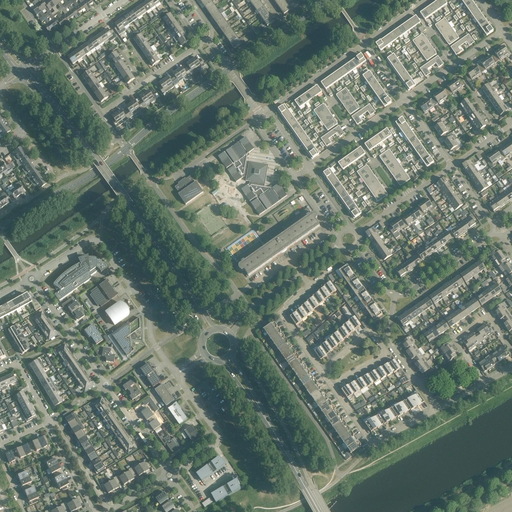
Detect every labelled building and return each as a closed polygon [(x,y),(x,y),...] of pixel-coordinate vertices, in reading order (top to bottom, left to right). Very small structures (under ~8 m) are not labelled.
[(37,0),(36,0),(35,1),(43,12),(45,10),(48,14),(45,16),(46,17),(51,13),(50,11),(44,3),(40,6),(39,5),(40,4),(37,0)] [(64,8),(63,7),(60,3),(58,0),(52,0),(51,1),(55,7),(58,5),(60,9),(57,11),(58,12),(64,8)] [(58,0),(60,3),(63,1),(66,5),(63,7),(64,8),(69,4),(68,3),(66,0),(58,0)] [(82,11),(78,6),(76,3),(75,0),(69,4),(71,6),(74,4),(76,8),(73,10),(78,17),(80,16),(79,14),(78,15),(78,14),(82,11)] [(89,10),(84,2),(82,0),(75,0),(76,3),(79,1),(81,4),(78,6),(82,11),(86,8),(87,9),(86,10),(87,11),(89,10)] [(93,3),(90,0),(86,0),(87,0),(84,2),(89,10),(91,8),(90,6),(89,7),(88,6),(93,3)] [(155,6),(150,0),(148,0),(146,2),(151,9),(155,6)] [(474,5),(471,0),(464,5),(468,9),(474,5)] [(46,17),(45,16),(43,12),(35,1),(32,3),(36,7),(37,6),(37,7),(33,10),(37,16),(40,14),(42,17),(39,19),(40,21),(46,17)] [(46,1),(44,3),(50,11),(53,9),(55,12),(52,14),(53,16),(58,12),(57,11),(55,7),(51,1),(47,4),(46,4),(47,3),(46,1)] [(443,8),(438,1),(433,4),(438,11),(443,8)] [(151,9),(146,2),(141,5),(146,13),(151,9)] [(215,6),(212,2),(205,7),(208,12),(215,6)] [(263,6),(260,2),(253,6),(256,10),(263,6)] [(288,6),(285,2),(278,6),(281,10),(288,6)] [(71,19),(74,16),(76,19),(78,17),(73,10),(71,6),(69,4),(64,8),(65,10),(68,8),(70,12),(68,14),(71,19)] [(438,11),(433,4),(429,7),(434,14),(438,11)] [(146,13),(141,5),(137,8),(142,16),(146,13)] [(478,9),(474,5),(468,9),(471,14),(478,9)] [(218,10),(215,6),(208,12),(211,16),(218,10)] [(266,9),(263,6),(256,10),(259,14),(266,9)] [(291,10),(288,6),(281,10),(284,15),(291,10)] [(434,14),(429,7),(425,10),(429,17),(434,14)] [(71,19),(68,14),(65,10),(64,8),(58,12),(60,14),(63,12),(65,15),(62,17),(67,25),(70,23),(69,22),(67,22),(71,19)] [(142,16),(137,8),(133,12),(138,19),(142,16)] [(268,13),(266,9),(259,14),(262,18),(268,13)] [(481,14),(478,9),(471,14),(474,18),(481,14)] [(221,15),(218,10),(211,16),(214,20),(221,15)] [(429,17),(425,10),(420,13),(425,20),(429,17)] [(67,25),(62,17),(60,14),(58,12),(53,16),(54,18),(57,16),(59,19),(57,21),(60,26),(65,23),(65,24),(64,25),(65,26),(67,25)] [(138,19),(133,12),(128,15),(133,22),(138,19)] [(54,18),(53,16),(52,14),(51,13),(46,17),(47,19),(50,17),(53,20),(50,22),(53,28),(57,24),(58,25),(57,26),(58,28),(60,26),(57,21),(54,18)] [(271,17),(268,13),(262,18),(264,22),(271,17)] [(163,19),(166,23),(173,18),(170,14),(163,19)] [(484,18),(481,14),(474,18),(477,23),(484,18)] [(133,22),(128,15),(124,18),(129,25),(133,22)] [(224,19),(221,15),(214,20),(216,24),(224,19)] [(416,16),(415,17),(411,19),(416,26),(421,23),(416,16)] [(53,28),(50,22),(47,19),(46,17),(40,21),(42,23),(45,21),(47,24),(44,26),(49,34),(52,32),(51,31),(50,31),(49,31),(53,28)] [(274,21),(271,17),(264,22),(267,26),(274,21)] [(129,25),(124,18),(119,21),(124,28),(129,25)] [(177,23),(173,18),(166,23),(169,28),(177,23)] [(448,23),(445,18),(435,25),(437,29),(438,28),(439,30),(448,23)] [(487,22),(484,18),(477,23),(480,27),(487,22)] [(227,23),(224,19),(216,24),(219,28),(227,23)] [(416,26),(411,19),(407,23),(412,29),(416,26)] [(126,31),(124,28),(119,21),(115,24),(117,27),(114,28),(119,35),(126,31)] [(490,27),(487,22),(480,27),(483,32),(490,27)] [(180,27),(177,23),(169,28),(173,32),(180,27)] [(230,27),(227,23),(219,28),(222,33),(230,27)] [(412,29),(407,23),(402,26),(407,32),(412,29)] [(452,28),(448,23),(439,30),(440,31),(440,32),(442,35),(452,28)] [(407,32),(402,26),(398,29),(403,36),(407,32)] [(183,32),(180,27),(173,32),(176,37),(183,32)] [(233,31),(230,27),(222,33),(225,37),(233,31)] [(493,31),(490,27),(483,32),(486,36),(493,31)] [(455,33),(452,28),(442,35),(444,39),(445,38),(446,40),(455,33)] [(108,29),(103,32),(108,39),(110,42),(117,37),(112,30),(110,32),(108,29)] [(403,36),(398,29),(393,32),(398,39),(403,36)] [(236,36),(233,31),(225,37),(228,41),(236,36)] [(108,39),(103,32),(99,35),(104,43),(108,39)] [(186,36),(183,32),(176,37),(173,38),(176,43),(179,41),(186,36)] [(398,39),(393,32),(389,35),(394,42),(398,39)] [(459,38),(455,33),(446,40),(447,41),(447,42),(449,45),(459,38)] [(134,40),(137,44),(144,39),(141,34),(134,40)] [(425,38),(422,34),(412,41),(416,46),(425,40),(424,38),(425,38)] [(104,43),(99,35),(94,39),(99,46),(104,43)] [(394,42),(389,35),(385,38),(389,45),(394,42)] [(473,42),(468,35),(459,41),(462,45),(466,42),(469,46),(473,44),(472,43),(473,42)] [(189,41),(186,36),(179,41),(182,46),(189,41)] [(239,40),(236,36),(228,41),(231,45),(239,40)] [(389,45),(385,38),(380,41),(385,48),(389,45)] [(99,46),(94,39),(90,42),(95,49),(99,46)] [(147,43),(144,39),(137,44),(140,48),(147,43)] [(242,44),(239,40),(231,45),(234,49),(242,44)] [(426,41),(425,40),(416,46),(420,51),(429,44),(427,41),(426,41)] [(385,48),(380,41),(376,45),(380,51),(385,48)] [(462,45),(459,41),(450,47),(455,54),(457,53),(457,54),(461,52),(458,48),(462,45)] [(95,49),(90,42),(85,45),(90,52),(95,49)] [(150,48),(147,43),(140,48),(143,53),(150,48)] [(432,48),(429,44),(420,51),(423,56),(432,50),(431,48),(432,48)] [(90,52),(85,45),(81,48),(86,55),(90,52)] [(509,54),(504,47),(499,50),(505,58),(509,54)] [(86,55),(81,48),(77,51),(82,58),(86,55)] [(153,52),(150,48),(143,53),(146,57),(153,52)] [(433,51),(432,50),(423,56),(427,61),(436,54),(434,51),(433,51)] [(505,58),(499,50),(495,53),(496,55),(493,57),(497,62),(500,60),(500,61),(505,58)] [(82,58),(77,51),(72,54),(77,61),(82,58)] [(156,51),(153,52),(146,57),(149,62),(157,57),(159,55),(156,51)] [(109,57),(112,62),(119,57),(116,52),(109,57)] [(77,61),(72,54),(68,57),(73,65),(77,61)] [(394,54),(387,59),(388,60),(387,61),(389,64),(397,59),(394,54)] [(366,62),(361,55),(356,58),(361,65),(366,62)] [(443,63),(438,56),(429,63),(432,66),(436,64),(438,68),(442,65),(441,64),(443,63)] [(490,56),(485,60),(491,67),(495,64),(497,62),(493,57),(491,58),(490,56)] [(122,61),(119,57),(112,62),(115,66),(122,61)] [(160,61),(157,57),(149,62),(153,66),(160,61)] [(196,58),(191,61),(196,68),(201,65),(202,67),(205,65),(201,60),(199,62),(196,58)] [(361,65),(356,58),(352,61),(357,68),(361,65)] [(400,63),(397,59),(389,64),(392,67),(393,68),(400,63)] [(491,67),(485,60),(480,63),(482,65),(479,67),(483,72),(486,70),(486,71),(491,67)] [(125,66),(122,61),(115,66),(118,71),(125,66)] [(196,68),(191,61),(187,64),(190,68),(187,70),(191,75),(193,73),(192,71),(196,68)] [(357,68),(352,61),(348,64),(352,71),(357,68)] [(403,68),(400,63),(393,68),(394,69),(393,70),(396,73),(403,68)] [(432,66),(429,63),(420,69),(425,76),(426,75),(427,76),(430,73),(427,69),(432,66)] [(352,71),(348,64),(343,67),(348,74),(352,71)] [(128,70),(125,66),(118,71),(121,75),(128,70)] [(477,68),(476,66),(471,70),(477,77),(481,74),(483,72),(479,67),(477,68)] [(182,67),(177,71),(182,78),(187,75),(188,77),(191,75),(187,70),(185,72),(182,67)] [(348,74),(343,67),(339,70),(343,77),(348,74)] [(406,72),(403,68),(396,73),(398,76),(399,76),(400,77),(406,72)] [(131,74),(128,70),(121,75),(124,79),(131,74)] [(343,77),(339,70),(334,74),(339,80),(343,77)] [(477,77),(471,70),(466,73),(468,75),(465,76),(469,82),(471,80),(472,81),(477,77)] [(82,76),(85,80),(92,75),(89,71),(82,76)] [(182,78),(177,71),(173,74),(176,78),(173,80),(177,85),(180,83),(178,81),(182,78)] [(372,76),(369,71),(362,76),(366,81),(372,76)] [(409,77),(406,72),(400,77),(400,78),(400,79),(402,82),(409,77)] [(135,79),(131,74),(124,79),(127,84),(135,79)] [(339,80),(334,74),(330,77),(335,83),(339,80)] [(96,80),(92,75),(85,80),(88,85),(96,80)] [(376,81),(372,76),(366,81),(369,85),(376,81)] [(163,80),(168,87),(170,90),(177,85),(173,80),(171,81),(168,77),(163,80)] [(335,83),(330,77),(325,80),(330,87),(335,83)] [(412,81),(409,77),(402,82),(404,85),(405,84),(406,86),(412,81)] [(99,84),(96,80),(88,85),(91,89),(99,84)] [(168,87),(163,80),(159,84),(162,88),(159,90),(163,95),(166,93),(164,91),(168,87)] [(330,87),(325,80),(321,83),(326,90),(330,87)] [(457,80),(452,83),(457,91),(462,88),(462,87),(464,85),(460,80),(458,82),(457,80)] [(379,85),(376,81),(369,85),(372,90),(379,85)] [(416,86),(412,81),(406,86),(407,87),(406,88),(408,91),(416,86)] [(457,91),(452,83),(447,86),(449,88),(446,90),(450,95),(452,94),(453,94),(457,91)] [(492,88),(489,83),(481,89),(485,94),(492,88)] [(102,89),(99,84),(91,89),(95,94),(102,89)] [(382,89),(379,85),(372,90),(375,94),(382,89)] [(322,93),(317,86),(312,89),(317,96),(322,93)] [(349,93),(346,88),(336,95),(338,99),(339,98),(340,100),(349,93)] [(495,93),(492,88),(485,94),(488,98),(495,93)] [(105,93),(102,89),(95,94),(98,98),(105,93)] [(317,96),(312,89),(308,92),(313,99),(317,96)] [(385,94),(382,89),(375,94),(378,99),(385,94)] [(444,92),(442,90),(438,93),(443,101),(448,98),(448,97),(450,95),(446,90),(444,92)] [(149,91),(144,94),(149,101),(154,98),(155,100),(158,98),(154,93),(152,95),(149,91)] [(313,99),(308,92),(304,95),(308,102),(313,99)] [(108,98),(105,93),(98,98),(101,103),(108,98)] [(353,98),(349,93),(340,100),(341,101),(341,102),(343,105),(353,98)] [(443,101),(438,93),(433,96),(434,98),(432,100),(436,105),(438,103),(439,104),(443,101)] [(499,97),(495,93),(488,98),(491,102),(499,97)] [(149,101),(144,94),(140,97),(143,101),(140,103),(144,108),(146,106),(145,104),(149,101)] [(388,98),(385,94),(378,99),(381,103),(388,98)] [(308,102),(304,95),(299,98),(304,105),(308,102)] [(501,95),(499,97),(491,102),(494,107),(502,101),(504,100),(501,95)] [(304,105),(299,98),(294,102),(299,108),(304,105)] [(356,103),(353,98),(343,105),(345,108),(346,108),(347,109),(356,103)] [(391,103),(388,98),(381,103),(385,108),(391,103)] [(470,104),(467,99),(459,105),(462,109),(470,104)] [(135,100),(130,104),(135,111),(140,108),(141,110),(144,108),(140,103),(138,105),(135,100)] [(428,100),(424,103),(429,111),(434,107),(433,107),(436,105),(432,100),(430,102),(428,100)] [(505,106),(502,101),(494,107),(497,111),(505,106)] [(360,108),(356,103),(347,109),(348,111),(348,112),(350,115),(360,108)] [(429,111),(424,103),(419,106),(425,114),(429,111)] [(135,111),(130,104),(126,107),(129,111),(126,113),(130,118),(133,116),(131,114),(135,111)] [(326,107),(323,104),(313,111),(317,116),(326,110),(325,108),(326,107)] [(374,111),(369,104),(360,111),(363,115),(367,112),(370,116),(374,113),(373,112),(374,111)] [(473,108),(470,104),(462,109),(465,114),(473,108)] [(288,110),(285,105),(277,110),(280,114),(280,113),(281,114),(288,110)] [(508,110),(505,106),(497,111),(500,116),(502,114),(504,117),(509,113),(508,111),(508,110)] [(476,113),(473,108),(465,114),(468,118),(476,113)] [(121,110),(116,113),(122,121),(126,117),(128,120),(130,118),(126,113),(124,115),(121,110)] [(291,114),(288,110),(281,114),(282,116),(281,116),(284,119),(291,114)] [(327,111),(326,110),(317,116),(321,121),(330,114),(328,111),(327,111)] [(363,115),(360,111),(351,117),(356,124),(358,123),(358,124),(359,123),(362,121),(359,118),(363,115)] [(122,121),(116,113),(112,117),(115,121),(113,123),(116,128),(119,126),(117,124),(122,121)] [(479,117),(476,113),(468,118),(471,123),(479,117)] [(294,118),(291,114),(284,119),(286,122),(287,122),(287,123),(294,118)] [(333,117),(330,114),(321,121),(324,126),(333,119),(332,118),(333,117)] [(482,122),(479,117),(471,123),(475,127),(482,122)] [(297,123),(294,118),(287,123),(288,124),(288,125),(290,128),(297,123)] [(405,123),(402,118),(395,123),(399,128),(405,123)] [(334,121),(333,119),(324,126),(328,131),(337,124),(335,120),(334,121)] [(445,127),(440,120),(433,124),(435,127),(434,128),(437,132),(445,127)] [(486,126),(482,122),(475,127),(478,132),(478,131),(480,134),(485,130),(484,128),(486,126)] [(300,127),(297,123),(290,128),(292,131),(293,131),(294,132),(300,127)] [(408,127),(405,123),(399,128),(402,132),(408,127)] [(339,126),(330,132),(333,136),(337,133),(339,137),(343,135),(342,134),(344,133),(339,126)] [(4,129),(3,127),(0,129),(0,134),(1,136),(0,137),(1,138),(10,131),(8,127),(4,129)] [(303,132),(300,127),(294,132),(295,133),(294,134),(296,137),(303,132)] [(412,132),(408,127),(402,132),(405,136),(412,132)] [(448,131),(445,127),(437,132),(441,137),(442,136),(444,138),(446,136),(445,134),(448,131)] [(392,136),(387,129),(382,132),(387,139),(392,136)] [(307,136),(303,132),(296,137),(297,137),(298,138),(297,138),(299,141),(307,136)] [(333,136),(330,132),(321,139),(326,146),(327,145),(328,145),(331,143),(328,139),(333,136)] [(387,139),(382,132),(378,135),(383,142),(387,139)] [(415,136),(412,132),(405,136),(408,141),(415,136)] [(383,142),(378,135),(373,138),(378,145),(383,142)] [(310,141),(307,136),(299,141),(301,145),(302,144),(303,145),(310,141)] [(418,140),(415,136),(408,141),(411,145),(418,140)] [(452,136),(448,139),(446,136),(444,138),(446,140),(444,142),(447,146),(455,141),(452,136)] [(254,149),(246,137),(218,157),(236,183),(244,177),(246,177),(246,181),(268,165),(247,162),(247,159),(248,157),(250,155),(248,153),(254,149)] [(378,145),(373,138),(369,141),(374,148),(378,145)] [(421,145),(418,140),(411,145),(414,150),(421,145)] [(313,145),(310,141),(303,145),(304,147),(303,147),(305,150),(313,145)] [(374,148),(369,141),(364,145),(369,152),(374,148)] [(460,148),(455,141),(447,146),(451,151),(452,150),(454,152),(460,148)] [(316,149),(313,145),(305,150),(308,153),(309,154),(316,149)] [(424,149),(421,145),(414,150),(417,154),(424,149)] [(13,158),(15,160),(22,155),(21,153),(24,150),(21,146),(12,153),(12,154),(13,153),(15,156),(13,158)] [(365,154),(360,147),(356,151),(361,158),(365,154)] [(511,157),(504,147),(502,148),(502,149),(500,151),(503,155),(501,156),(503,160),(509,156),(510,158),(511,157)] [(319,154),(316,149),(309,154),(310,155),(309,156),(312,159),(319,154)] [(427,154),(424,149),(417,154),(420,159),(427,154)] [(393,155),(389,150),(379,156),(382,160),(382,159),(384,161),(393,155)] [(496,150),(493,152),(494,153),(492,154),(497,162),(500,160),(501,162),(503,160),(501,156),(503,155),(500,151),(498,152),(496,150)] [(361,158),(356,151),(351,154),(356,161),(361,158)] [(356,161),(351,154),(347,157),(352,164),(356,161)] [(430,158),(427,154),(420,159),(424,163),(430,158)] [(497,162),(492,154),(490,156),(489,155),(487,157),(490,162),(488,163),(491,169),(496,165),(495,164),(497,162)] [(24,157),(22,155),(15,160),(17,163),(19,161),(21,165),(30,159),(27,155),(24,157)] [(396,160),(393,155),(384,161),(385,163),(384,163),(386,167),(396,160)] [(352,164),(347,157),(343,160),(347,167),(352,164)] [(434,163),(430,158),(424,163),(427,168),(434,163)] [(33,163),(30,159),(21,165),(19,166),(20,167),(22,165),(24,168),(22,170),(24,172),(31,167),(30,165),(33,163)] [(347,167),(343,160),(338,163),(343,170),(347,167)] [(400,164),(396,160),(386,167),(389,170),(389,169),(391,171),(400,164)] [(470,160),(462,165),(464,168),(463,168),(464,171),(475,163),(474,162),(472,163),(470,160)] [(2,162),(0,163),(0,168),(3,173),(7,170),(8,172),(11,170),(8,165),(5,167),(2,162)] [(476,165),(475,163),(464,171),(466,173),(467,173),(468,175),(476,169),(474,166),(476,165)] [(403,169),(400,164),(391,171),(392,172),(391,173),(393,176),(403,169)] [(265,184),(268,165),(246,181),(249,182),(249,184),(241,190),(259,216),(287,196),(278,184),(273,188),(271,186),(269,188),(264,187),(265,184)] [(369,169),(367,165),(357,172),(360,177),(369,171),(368,169),(369,169)] [(33,169),(31,167),(24,172),(26,175),(28,174),(30,177),(39,171),(36,167),(33,169)] [(333,174),(330,169),(322,174),(325,178),(326,177),(326,178),(333,174)] [(406,174),(403,169),(393,176),(396,180),(396,179),(397,181),(406,174)] [(478,172),(476,169),(468,175),(470,176),(469,177),(471,179),(481,172),(480,171),(478,172)] [(41,175),(39,171),(30,177),(28,178),(28,179),(30,178),(32,181),(30,182),(32,185),(40,179),(38,177),(41,175)] [(370,173),(369,171),(360,177),(364,182),(374,175),(371,172),(370,173)] [(482,174),(481,172),(471,179),(472,182),(473,181),(475,183),(482,178),(480,175),(482,174)] [(336,178),(333,174),(326,178),(327,180),(329,183),(336,178)] [(410,179),(406,174),(397,181),(399,182),(398,183),(400,186),(410,179)] [(376,179),(374,175),(364,182),(367,187),(376,181),(375,179),(376,179)] [(195,183),(190,176),(186,179),(185,178),(183,180),(178,183),(179,184),(175,187),(179,194),(178,195),(186,205),(203,193),(196,182),(195,183)] [(339,183),(336,178),(329,183),(331,187),(332,186),(333,187),(339,183)] [(484,181),(482,178),(475,183),(476,185),(475,186),(477,188),(487,181),(486,180),(484,181)] [(41,182),(40,179),(32,185),(34,187),(36,186),(38,189),(37,189),(38,190),(47,184),(44,180),(41,182)] [(445,181),(443,179),(436,184),(438,187),(436,188),(437,190),(447,183),(446,180),(445,181)] [(377,182),(376,181),(367,187),(371,192),(381,185),(378,182),(377,182)] [(488,183),(487,181),(477,188),(479,191),(479,190),(481,192),(489,187),(487,184),(488,183)] [(18,185),(13,188),(19,196),(24,193),(20,188),(23,187),(19,182),(17,183),(18,185)] [(342,187),(339,183),(333,187),(334,188),(333,189),(335,192),(342,187)] [(449,185),(447,183),(437,190),(438,191),(440,190),(442,193),(450,188),(448,186),(449,185)] [(383,189),(381,185),(371,192),(374,197),(383,191),(382,189),(383,189)] [(345,191),(342,187),(335,192),(337,195),(338,195),(339,196),(345,191)] [(19,196),(13,188),(9,191),(8,189),(6,191),(9,196),(11,195),(15,199),(19,196)] [(451,190),(450,188),(442,193),(444,196),(442,197),(443,199),(454,191),(452,189),(451,190)] [(503,189),(501,191),(508,201),(510,200),(510,201),(511,199),(511,196),(508,190),(505,192),(503,189)] [(349,196),(345,191),(339,196),(340,197),(339,198),(341,201),(349,196)] [(384,192),(383,191),(374,197),(378,202),(388,195),(385,192),(384,192)] [(455,194),(454,191),(443,199),(445,200),(446,199),(448,202),(456,196),(455,194)] [(508,201),(501,191),(499,192),(501,195),(498,197),(504,206),(508,203),(507,202),(508,201)] [(3,196),(0,197),(0,200),(4,207),(8,203),(5,199),(8,197),(4,192),(2,194),(3,196)] [(352,200),(349,196),(341,201),(343,204),(344,204),(345,205),(352,200)] [(457,198),(456,196),(448,202),(450,205),(449,206),(450,207),(460,200),(458,198),(457,198)] [(493,196),(491,198),(499,208),(500,207),(500,208),(504,206),(498,197),(495,199),(493,196)] [(499,208),(491,198),(489,199),(491,202),(488,204),(488,203),(485,205),(489,210),(491,209),(494,213),(498,210),(497,209),(499,208)] [(427,199),(424,201),(425,201),(423,203),(428,211),(431,209),(432,210),(437,207),(433,202),(430,204),(427,199)] [(355,205),(352,200),(345,205),(346,206),(345,207),(347,210),(355,205)] [(462,203),(460,200),(450,207),(451,209),(452,208),(455,211),(462,205),(461,203),(462,203)] [(428,211),(423,203),(421,204),(420,203),(418,205),(419,208),(417,209),(420,213),(422,212),(425,215),(427,214),(426,212),(428,211)] [(358,209),(355,205),(347,210),(350,213),(351,214),(358,209)] [(315,214),(314,214),(313,214),(311,214),(307,208),(296,216),(283,225),(287,231),(264,248),(260,242),(236,259),(240,265),(239,266),(239,267),(239,268),(239,270),(240,271),(241,271),(243,271),(244,271),(248,276),(320,226),(316,220),(317,219),(317,218),(317,217),(316,215),(315,214)] [(361,214),(358,209),(351,214),(352,215),(351,216),(354,219),(361,214)] [(420,213),(417,209),(415,211),(414,210),(412,212),(412,213),(418,220),(419,222),(421,221),(419,219),(425,215),(422,212),(420,213)] [(418,220),(412,213),(410,214),(410,213),(407,215),(415,225),(416,224),(415,222),(418,220)] [(465,216),(463,218),(470,228),(472,227),(472,228),(476,225),(473,221),(475,220),(472,214),(469,216),(470,217),(467,219),(465,216)] [(415,225),(407,215),(405,217),(405,218),(403,219),(406,223),(403,225),(406,229),(412,225),(413,226),(415,225)] [(397,221),(395,222),(400,230),(403,228),(404,230),(406,229),(403,225),(406,223),(403,219),(401,221),(399,218),(396,220),(397,221)] [(470,228),(463,218),(461,219),(463,222),(460,224),(466,232),(469,230),(469,229),(470,228)] [(400,230),(395,222),(393,224),(392,223),(390,225),(392,228),(389,230),(396,239),(398,237),(399,237),(399,236),(399,235),(399,234),(398,232),(400,230)] [(455,223),(453,225),(460,235),(462,234),(462,235),(466,232),(460,224),(457,226),(455,223)] [(460,235),(453,225),(451,226),(453,229),(447,233),(450,236),(452,234),(455,237),(454,238),(456,240),(460,237),(459,236),(460,235)] [(373,228),(365,234),(367,236),(366,236),(368,239),(378,232),(377,230),(375,231),(373,228)] [(441,231),(439,232),(446,242),(448,242),(452,240),(452,239),(454,238),(455,237),(452,234),(450,236),(447,233),(446,231),(443,233),(441,231)] [(379,233),(378,232),(368,239),(369,241),(370,241),(372,243),(379,237),(377,234),(379,233)] [(446,242),(439,232),(437,233),(439,236),(436,238),(442,247),(446,244),(445,243),(446,242)] [(381,240),(379,237),(372,243),(373,245),(372,245),(374,248),(384,240),(383,239),(381,240)] [(431,237),(429,239),(437,249),(438,248),(439,249),(442,247),(436,238),(433,240),(431,237)] [(437,249),(429,239),(427,240),(429,243),(426,245),(432,254),(436,251),(435,250),(437,249)] [(385,242),(384,240),(374,248),(376,250),(376,249),(378,251),(386,246),(384,243),(385,242)] [(421,244),(419,246),(427,256),(428,255),(429,256),(432,254),(426,245),(423,247),(421,244)] [(388,249),(386,246),(378,251),(379,253),(378,254),(380,256),(390,249),(389,248),(388,249)] [(427,256),(419,246),(418,247),(419,250),(416,252),(417,254),(418,254),(420,257),(417,259),(419,262),(420,262),(422,260),(422,261),(426,258),(426,257),(427,256)] [(392,251),(390,249),(380,256),(382,259),(383,258),(384,261),(392,255),(390,252),(392,251)] [(498,249),(489,255),(491,258),(494,261),(503,255),(502,252),(501,253),(500,251),(499,252),(498,249)] [(418,254),(417,254),(412,258),(410,255),(408,256),(415,267),(417,266),(417,267),(421,264),(420,262),(419,262),(417,259),(420,257),(418,254)] [(505,257),(503,255),(494,261),(496,265),(497,268),(506,262),(505,259),(504,258),(505,257)] [(415,267),(408,256),(406,258),(408,260),(405,263),(411,271),(414,269),(414,268),(415,267)] [(90,258),(88,258),(85,258),(84,259),(85,263),(82,265),(81,263),(78,264),(77,265),(74,266),(72,268),(70,269),(68,270),(66,272),(64,273),(62,275),(60,277),(58,279),(56,281),(55,283),(54,284),(53,285),(60,291),(54,295),(59,301),(90,279),(90,276),(98,270),(99,271),(100,273),(108,268),(107,267),(107,266),(106,264),(104,263),(103,262),(102,261),(101,260),(100,260),(98,259),(97,259),(95,258),(94,258),(93,258),(92,258),(91,258),(90,258)] [(400,262),(398,263),(405,274),(407,273),(407,274),(411,271),(405,263),(402,265),(400,262)] [(485,269),(480,262),(479,263),(478,263),(475,265),(480,272),(483,270),(485,273),(487,272),(485,269)] [(508,264),(506,262),(497,268),(499,271),(500,270),(502,274),(511,266),(510,264),(509,265),(508,264)] [(405,274),(398,263),(396,265),(398,267),(395,269),(392,270),(396,276),(398,274),(401,278),(405,276),(404,275),(405,274)] [(352,271),(347,265),(342,269),(341,267),(342,267),(341,267),(338,270),(343,277),(352,271)] [(480,272),(475,265),(472,267),(472,268),(470,269),(477,279),(479,277),(477,275),(480,272)] [(511,266),(502,274),(505,277),(504,278),(506,280),(511,275),(511,266)] [(477,279),(470,269),(469,270),(465,272),(470,279),(474,277),(476,280),(477,279)] [(356,277),(352,271),(343,277),(347,283),(356,277)] [(470,279),(465,272),(462,274),(462,275),(460,276),(467,286),(469,284),(467,281),(470,279)] [(360,284),(356,277),(347,283),(352,290),(360,284)] [(464,284),(459,277),(458,278),(457,278),(454,280),(459,287),(462,285),(464,288),(466,287),(464,284)] [(101,307),(118,295),(116,293),(115,294),(112,290),(113,289),(111,286),(110,287),(107,283),(109,282),(107,280),(90,292),(92,294),(89,295),(97,306),(99,305),(101,307)] [(459,287),(454,280),(450,282),(451,283),(449,284),(456,294),(458,292),(456,290),(459,287)] [(494,286),(491,288),(496,295),(501,292),(494,281),(492,283),(494,286)] [(336,291),(330,282),(324,287),(330,296),(331,296),(330,295),(336,291)] [(365,290),(360,284),(352,290),(356,296),(365,290)] [(456,294),(449,284),(448,285),(447,285),(444,287),(449,294),(452,292),(454,295),(456,294)] [(330,296),(324,287),(318,292),(325,301),(325,300),(330,296)] [(449,294),(444,287),(441,289),(441,290),(439,291),(446,301),(448,299),(446,296),(449,294)] [(486,287),(484,289),(491,299),(496,295),(491,288),(488,290),(486,287)] [(491,299),(484,289),(482,290),(484,293),(481,295),(487,302),(491,299)] [(369,296),(365,290),(356,296),(360,302),(369,296)] [(446,301),(439,291),(438,292),(438,291),(434,294),(439,301),(442,299),(444,302),(446,301)] [(325,301),(318,292),(319,292),(313,297),(319,306),(319,305),(325,301)] [(39,305),(30,293),(27,295),(31,302),(34,308),(39,305)] [(22,296),(21,296),(26,305),(31,302),(27,295),(26,294),(25,295),(24,295),(22,295),(22,296)] [(439,301),(434,294),(431,296),(431,297),(429,298),(434,305),(436,308),(438,306),(436,303),(439,301)] [(476,298),(481,305),(481,306),(487,302),(481,295),(478,297),(476,294),(474,296),(476,298)] [(26,305),(21,296),(20,297),(19,297),(18,298),(18,299),(16,300),(21,308),(26,305)] [(373,302),(369,296),(360,302),(365,308),(373,302)] [(473,301),(470,303),(475,310),(480,307),(475,299),(473,296),(471,298),(473,301)] [(319,306),(313,297),(312,297),(313,298),(307,302),(314,311),(313,310),(319,306)] [(433,306),(428,299),(426,300),(426,299),(423,302),(428,309),(431,307),(433,310),(435,309),(433,306)] [(21,308),(16,300),(15,301),(14,300),(12,301),(11,302),(16,311),(21,308)] [(16,311),(11,302),(10,302),(9,303),(8,303),(8,304),(6,305),(11,314),(16,311)] [(68,308),(71,313),(72,314),(76,321),(78,319),(79,320),(84,316),(84,315),(85,314),(81,308),(77,302),(68,308)] [(314,311),(307,302),(307,303),(301,307),(308,316),(308,315),(314,311)] [(378,308),(373,302),(365,308),(369,314),(378,308)] [(428,309),(423,302),(419,304),(420,305),(418,306),(425,316),(427,314),(425,311),(428,309)] [(465,302),(463,303),(470,314),(475,310),(470,303),(467,305),(465,302)] [(105,312),(114,325),(126,317),(127,317),(127,316),(128,315),(128,313),(128,312),(128,311),(127,310),(127,309),(126,307),(125,307),(125,306),(124,306),(124,305),(123,305),(122,304),(121,303),(120,303),(119,303),(118,303),(118,304),(105,312)] [(470,314),(463,303),(461,305),(463,308),(460,310),(465,317),(470,314)] [(502,303),(494,309),(495,312),(496,314),(495,314),(497,317),(506,310),(504,306),(502,303)] [(11,314),(6,305),(5,306),(4,306),(2,306),(1,307),(6,316),(11,314)] [(425,316),(418,306),(417,307),(416,306),(413,309),(418,316),(421,314),(423,317),(425,316)] [(308,316),(301,307),(302,308),(296,312),(302,321),(302,320),(308,316)] [(382,315),(378,308),(369,314),(374,322),(378,319),(377,318),(382,315)] [(418,316),(413,309),(409,311),(410,312),(408,313),(415,323),(417,321),(415,318),(418,316)] [(455,309),(453,310),(460,321),(465,317),(460,310),(457,312),(455,309)] [(460,321),(453,310),(451,312),(453,315),(450,317),(455,324),(460,321)] [(509,313),(506,310),(497,317),(498,319),(499,319),(500,320),(501,320),(502,322),(511,316),(509,313)] [(33,318),(37,325),(46,319),(41,312),(33,318)] [(302,321),(296,312),(295,312),(296,313),(290,317),(296,326),(302,321)] [(415,323),(408,313),(407,314),(406,313),(403,316),(408,323),(411,321),(413,324),(415,323)] [(408,323),(403,316),(400,318),(400,319),(398,320),(403,327),(405,330),(407,328),(405,325),(408,323)] [(445,320),(450,327),(450,328),(455,324),(450,317),(447,319),(445,316),(443,317),(445,320)] [(511,316),(502,322),(504,324),(503,324),(504,326),(503,327),(505,329),(511,324),(511,316)] [(361,325),(355,317),(348,321),(355,331),(355,330),(361,325)] [(139,318),(129,325),(129,324),(112,336),(112,337),(111,337),(126,358),(127,357),(127,358),(130,355),(130,354),(133,352),(134,351),(131,347),(130,345),(130,341),(126,342),(124,339),(139,329),(139,318)] [(442,323),(439,325),(444,332),(449,329),(444,321),(442,318),(440,320),(442,323)] [(49,323),(46,319),(37,325),(41,329),(49,323)] [(355,331),(348,321),(349,322),(343,326),(349,336),(350,335),(349,335),(355,331)] [(266,328),(265,327),(263,328),(264,329),(263,330),(264,330),(267,335),(277,328),(276,327),(277,327),(277,326),(274,322),(266,328)] [(52,328),(49,323),(41,329),(44,334),(52,328)] [(434,324),(432,325),(439,336),(444,332),(439,325),(436,327),(434,324)] [(483,326),(480,327),(487,337),(491,335),(494,333),(488,324),(484,327),(483,326)] [(8,330),(11,335),(19,330),(16,325),(8,330)] [(89,338),(90,338),(97,333),(92,326),(92,325),(84,331),(89,338)] [(439,336),(432,325),(430,327),(432,330),(429,332),(434,339),(439,336)] [(349,336),(343,326),(343,327),(337,331),(344,341),(344,340),(343,340),(349,336)] [(281,331),(278,327),(277,328),(267,335),(268,335),(271,340),(281,333),(280,332),(281,332),(281,331)] [(487,337),(480,327),(478,329),(479,331),(475,333),(481,342),(484,340),(487,337)] [(57,334),(52,328),(44,334),(48,340),(57,334)] [(22,335),(19,330),(11,335),(14,340),(22,335)] [(344,341),(337,331),(337,332),(331,336),(338,346),(338,345),(344,341)] [(424,335),(429,343),(434,339),(429,332),(426,334),(424,331),(422,332),(424,335)] [(284,336),(282,332),(281,333),(271,340),(275,345),(274,345),(284,338),(284,337),(284,336)] [(103,340),(97,333),(90,338),(91,338),(91,339),(96,345),(103,340)] [(481,342),(475,333),(472,336),(471,334),(468,336),(475,346),(479,343),(479,344),(481,342)] [(312,334),(306,340),(308,343),(314,338),(312,334)] [(25,339),(22,335),(14,340),(16,345),(25,339)] [(338,346),(331,336),(331,337),(332,337),(326,341),(332,351),(333,351),(332,350),(338,346)] [(411,336),(402,342),(403,345),(404,346),(403,347),(405,350),(414,343),(414,344),(415,343),(412,339),(413,339),(411,336)] [(475,346),(468,336),(466,338),(467,339),(463,342),(469,351),(472,349),(472,348),(475,346)] [(288,341),(285,338),(284,338),(274,345),(275,345),(278,350),(288,343),(287,342),(288,342),(288,341)] [(28,344),(25,339),(16,345),(19,349),(28,344)] [(332,351),(326,341),(326,342),(320,347),(327,356),(326,355),(332,351)] [(292,347),(289,343),(288,343),(278,350),(278,351),(279,350),(282,355),(282,356),(292,349),(291,348),(292,347)] [(415,346),(414,344),(414,343),(405,350),(406,352),(407,354),(406,354),(408,357),(417,350),(415,346)] [(447,343),(439,349),(439,350),(441,352),(443,355),(453,348),(452,346),(451,347),(450,345),(449,346),(447,343)] [(31,349),(28,344),(19,349),(22,354),(31,349)] [(56,351),(60,357),(69,351),(64,345),(56,351)] [(500,348),(497,351),(504,361),(506,359),(506,358),(507,357),(507,356),(509,355),(503,346),(500,348)] [(327,356),(320,347),(314,352),(320,360),(327,356)] [(112,355),(111,354),(110,353),(111,350),(103,348),(101,356),(104,357),(105,358),(106,359),(105,362),(113,363),(115,355),(112,355)] [(295,352),(293,348),(292,349),(282,356),(282,355),(286,360),(285,361),(295,354),(295,353),(295,352)] [(455,351),(453,348),(443,355),(446,359),(445,359),(448,362),(456,356),(455,353),(454,352),(455,351)] [(420,353),(417,350),(408,357),(409,359),(410,359),(411,360),(412,360),(413,362),(422,356),(420,353)] [(72,356),(69,351),(60,357),(64,362),(72,356)] [(504,361),(497,351),(493,353),(490,354),(497,363),(499,362),(501,361),(501,362),(504,361)] [(299,357),(296,353),(295,354),(285,361),(286,361),(289,365),(289,366),(299,359),(298,358),(299,357)] [(497,363),(490,354),(488,356),(488,357),(485,359),(491,369),(494,367),(493,366),(495,365),(494,365),(497,363)] [(75,361),(72,356),(64,362),(67,367),(75,361)] [(424,358),(422,356),(413,362),(415,364),(414,364),(415,366),(414,367),(416,369),(426,362),(424,359),(424,358)] [(303,362),(300,358),(299,359),(289,366),(293,371),(292,371),(293,371),(302,364),(302,363),(303,363),(303,362)] [(39,359),(36,360),(29,365),(32,370),(39,365),(42,364),(39,359)] [(491,369),(485,359),(481,362),(481,361),(478,363),(484,372),(487,370),(487,371),(488,370),(489,371),(491,369)] [(400,369),(394,360),(388,364),(394,373),(400,369)] [(79,365),(75,361),(67,367),(70,371),(79,365)] [(429,366),(426,362),(416,369),(418,372),(419,371),(420,372),(422,374),(431,368),(429,365),(429,366)] [(306,367),(304,363),(303,364),(302,364),(293,371),(297,376),(296,376),(306,369),(305,368),(306,368),(306,367)] [(153,388),(161,382),(156,374),(155,371),(154,372),(149,364),(140,370),(153,388)] [(394,373),(388,364),(382,368),(381,367),(387,377),(393,373),(394,373)] [(42,370),(39,365),(32,370),(35,374),(42,370)] [(82,370),(79,365),(70,371),(74,376),(82,370)] [(387,377),(381,367),(375,372),(375,371),(374,371),(381,380),(387,376),(387,377)] [(310,372),(307,369),(306,369),(296,376),(297,376),(300,381),(310,374),(309,373),(310,373),(310,372)] [(45,375),(42,370),(35,374),(38,379),(45,375)] [(85,375),(82,370),(74,376),(77,381),(85,375)] [(381,380),(374,371),(368,375),(368,374),(368,375),(374,384),(380,380),(381,380)] [(12,374),(7,377),(10,384),(17,381),(15,377),(14,378),(12,374)] [(314,378),(311,374),(310,374),(300,381),(300,382),(300,381),(304,386),(303,386),(303,387),(313,380),(313,379),(313,378),(314,378)] [(48,379),(45,375),(38,379),(40,384),(48,379)] [(89,379),(85,375),(77,381),(80,385),(89,379)] [(374,384),(368,375),(362,379),(361,378),(367,388),(373,383),(374,384)] [(400,381),(402,385),(409,381),(406,376),(400,381)] [(10,384),(7,377),(2,379),(5,387),(10,384)] [(50,378),(48,379),(40,384),(43,388),(53,382),(50,378)] [(367,388),(361,378),(355,382),(354,382),(361,391),(367,387),(367,388)] [(93,386),(89,379),(80,385),(84,391),(85,391),(93,386)] [(317,383),(314,379),(313,380),(303,387),(304,387),(304,386),(307,391),(307,392),(317,385),(316,384),(317,383)] [(129,392),(130,392),(133,389),(132,389),(131,387),(134,385),(131,381),(128,383),(128,381),(127,381),(126,381),(125,381),(124,382),(123,383),(123,384),(124,384),(123,384),(124,385),(123,387),(126,391),(127,390),(128,390),(128,391),(129,391),(129,392)] [(56,387),(53,382),(43,388),(46,393),(56,387)] [(361,391),(354,382),(348,386),(348,385),(348,386),(354,395),(360,391),(361,391)] [(321,388),(318,384),(317,385),(307,392),(308,392),(311,396),(311,397),(321,390),(320,389),(321,389),(321,388)] [(155,390),(166,407),(175,401),(163,385),(155,390)] [(354,395),(348,386),(341,390),(347,399),(353,394),(354,395)] [(58,392),(56,387),(46,393),(49,397),(56,393),(58,392)] [(134,390),(133,389),(130,392),(131,393),(131,394),(131,395),(130,396),(132,401),(134,399),(135,401),(136,401),(137,401),(139,400),(139,399),(139,398),(138,397),(141,395),(138,391),(135,393),(133,391),(134,390)] [(324,393),(322,389),(321,390),(311,397),(315,402),(314,402),(324,395),(324,394),(324,393)] [(15,396),(17,401),(18,401),(25,397),(22,392),(15,396)] [(59,398),(56,393),(49,397),(52,402),(59,398)] [(328,398),(325,394),(324,395),(314,402),(315,402),(318,407),(328,400),(327,399),(328,399),(328,398)] [(424,402),(418,394),(412,398),(411,397),(418,407),(424,402)] [(28,401),(25,397),(18,401),(17,401),(15,402),(18,407),(28,401)] [(418,407),(411,397),(405,402),(405,401),(411,410),(417,406),(418,407)] [(62,403),(59,398),(52,402),(54,407),(62,403)] [(93,404),(98,410),(106,404),(102,398),(93,404)] [(332,403),(329,400),(328,400),(318,407),(319,407),(322,412),(332,405),(331,404),(332,404),(332,403)] [(30,406),(28,401),(18,407),(20,411),(30,406)] [(411,410),(405,401),(399,405),(398,405),(404,414),(410,410),(411,410)] [(168,409),(179,425),(188,420),(176,403),(168,409)] [(109,409),(106,404),(98,410),(101,415),(109,409)] [(335,409),(333,405),(332,406),(332,405),(322,412),(322,413),(322,412),(326,417),(325,418),(335,411),(335,410),(335,409)] [(404,414),(398,405),(392,409),(392,408),(391,408),(398,418),(404,413),(404,414)] [(33,411),(30,406),(20,411),(23,416),(33,411)] [(151,424),(150,425),(154,431),(160,426),(156,420),(148,408),(147,409),(146,408),(144,408),(142,410),(142,411),(143,412),(141,413),(147,421),(149,420),(149,421),(150,421),(150,422),(150,423),(151,423),(151,424)] [(398,418),(391,408),(385,412),(391,421),(397,417),(398,418)] [(113,414),(109,409),(101,415),(104,419),(113,414)] [(339,414),(336,410),(335,411),(325,418),(326,417),(329,422),(329,423),(339,416),(338,415),(339,414)] [(35,416),(33,411),(23,416),(26,422),(28,421),(32,419),(32,418),(35,416)] [(391,421),(385,412),(379,416),(378,415),(378,416),(384,425),(390,421),(391,421)] [(75,413),(73,414),(64,420),(66,423),(67,422),(69,425),(78,419),(75,413)] [(116,418),(113,414),(104,419),(107,424),(116,418)] [(343,419),(340,415),(339,416),(329,423),(333,427),(332,428),(333,428),(343,421),(342,420),(343,419)] [(384,425),(378,416),(372,420),(372,419),(371,419),(378,428),(384,424),(384,425)] [(119,423),(116,418),(107,424),(111,429),(119,423)] [(85,430),(78,419),(69,425),(70,427),(69,428),(72,433),(74,433),(75,435),(83,431),(85,430)] [(378,428),(371,419),(365,424),(371,432),(377,428),(378,429),(378,428)] [(346,424),(344,420),(343,421),(333,428),(337,433),(336,433),(346,426),(345,425),(346,425),(346,424)] [(122,427),(119,423),(111,429),(114,433),(122,427)] [(350,429),(347,425),(346,426),(336,433),(337,433),(340,438),(350,431),(349,430),(350,430),(350,429)] [(192,426),(185,431),(185,430),(183,431),(184,432),(184,431),(191,442),(199,436),(192,426)] [(126,432),(122,427),(114,433),(117,438),(126,432)] [(165,446),(164,445),(166,444),(166,445),(172,441),(164,429),(157,434),(156,434),(165,446)] [(86,436),(83,431),(75,435),(77,438),(75,439),(77,441),(86,436)] [(353,434),(351,431),(350,431),(340,438),(344,443),(343,443),(353,436),(353,435),(354,435),(353,434)] [(129,437),(126,432),(117,438),(121,443),(129,437)] [(42,438),(37,440),(41,449),(47,447),(46,445),(49,444),(45,435),(42,437),(42,438)] [(89,441),(86,436),(77,441),(79,444),(80,444),(82,446),(89,441)] [(357,440),(354,436),(353,436),(343,443),(344,443),(347,448),(347,449),(357,442),(356,441),(357,440)] [(132,441),(129,437),(121,443),(124,447),(132,441)] [(174,438),(175,439),(172,441),(166,445),(173,455),(182,448),(175,438),(174,438)] [(41,449),(37,440),(32,442),(32,441),(29,443),(33,451),(35,450),(36,452),(41,449)] [(93,447),(89,441),(82,446),(83,449),(82,449),(84,452),(93,447)] [(137,448),(132,441),(124,447),(128,454),(137,448)] [(361,445),(358,441),(357,442),(347,449),(348,448),(351,453),(351,454),(352,455),(354,453),(353,452),(361,447),(360,446),(361,445)] [(33,451),(29,443),(26,444),(26,445),(21,447),(25,457),(31,454),(30,452),(33,451)] [(25,457),(21,447),(16,449),(13,450),(16,458),(19,457),(20,459),(25,457)] [(96,452),(93,447),(84,452),(85,455),(87,454),(88,457),(96,452)] [(16,458),(13,450),(10,451),(10,452),(5,454),(9,464),(15,461),(14,459),(16,458)] [(99,458),(96,452),(88,457),(90,459),(88,460),(90,463),(99,458)] [(46,464),(49,469),(58,464),(55,460),(56,459),(54,456),(46,460),(48,463),(46,464)] [(227,464),(219,457),(196,474),(202,482),(227,464)] [(102,463),(99,458),(90,463),(92,466),(93,465),(95,468),(102,463)] [(144,463),(140,466),(144,473),(149,470),(147,466),(149,464),(146,459),(143,461),(144,463)] [(106,469),(102,463),(95,468),(96,470),(95,471),(97,474),(106,469)] [(60,469),(58,464),(49,469),(51,474),(53,473),(55,476),(62,472),(61,469),(60,469)] [(144,473),(140,466),(135,468),(134,466),(131,468),(134,473),(136,472),(139,476),(144,473)] [(134,473),(131,468),(128,470),(129,472),(125,474),(129,482),(134,479),(132,475),(134,473)] [(17,476),(20,481),(29,477),(26,472),(25,473),(23,470),(15,474),(17,477),(17,476)] [(64,474),(62,472),(55,476),(56,478),(54,479),(57,484),(66,480),(63,475),(64,474)] [(129,482),(125,474),(120,477),(119,475),(116,477),(119,482),(121,481),(124,485),(129,482)] [(31,483),(29,477),(20,481),(22,486),(21,487),(22,490),(30,486),(29,483),(31,483)] [(119,482),(116,477),(113,478),(114,480),(109,483),(114,491),(119,488),(116,483),(119,482)] [(68,484),(66,480),(57,484),(60,490),(61,489),(63,491),(71,487),(69,484),(68,484)] [(241,489),(238,480),(211,494),(216,503),(241,489)] [(114,491),(109,483),(105,486),(103,484),(101,485),(103,490),(106,489),(109,494),(114,491)] [(32,489),(30,486),(22,490),(24,493),(24,492),(27,497),(36,493),(34,488),(32,489)] [(163,494),(161,491),(156,495),(158,497),(156,499),(160,505),(162,503),(167,499),(167,500),(168,499),(164,493),(163,494)] [(38,499),(36,493),(27,497),(29,502),(28,503),(29,506),(38,502),(36,499),(38,499)] [(77,500),(72,502),(76,510),(81,508),(79,503),(81,501),(79,496),(76,497),(77,500)] [(162,503),(164,506),(162,507),(165,511),(167,511),(168,511),(173,508),(174,507),(170,501),(169,502),(167,500),(167,499),(162,503)] [(71,511),(76,510),(72,502),(67,504),(66,502),(63,504),(66,509),(68,508),(70,511),(71,511)]
